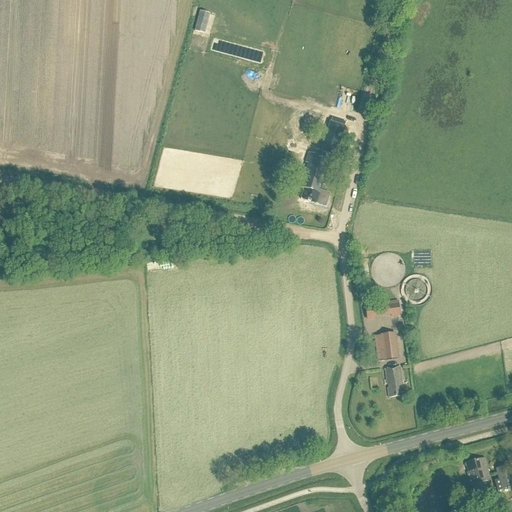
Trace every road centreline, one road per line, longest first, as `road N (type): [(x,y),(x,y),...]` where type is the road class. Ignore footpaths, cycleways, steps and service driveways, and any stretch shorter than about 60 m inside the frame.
road 1 (track): [(340,238),(0,179)]
road 2 (unclassified): [(349,460),(336,413),(352,337),(340,238),(358,143)]
road 3 (secondary): [(188,511),(349,460)]
road 4 (secondary): [(349,460),(511,416)]
road 5 (track): [(394,0),(358,143)]
